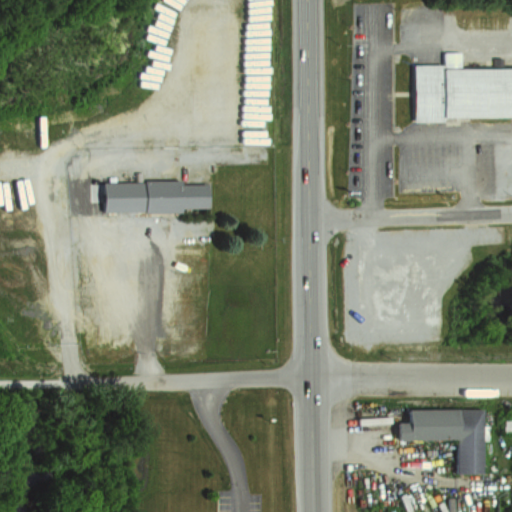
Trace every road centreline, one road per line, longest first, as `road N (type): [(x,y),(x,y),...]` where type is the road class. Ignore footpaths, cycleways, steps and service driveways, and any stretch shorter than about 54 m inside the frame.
road 1 (primary): [(309,511),(305,0)]
road 2 (residential): [(511,208),(308,215)]
road 3 (residential): [(308,374),(511,374)]
